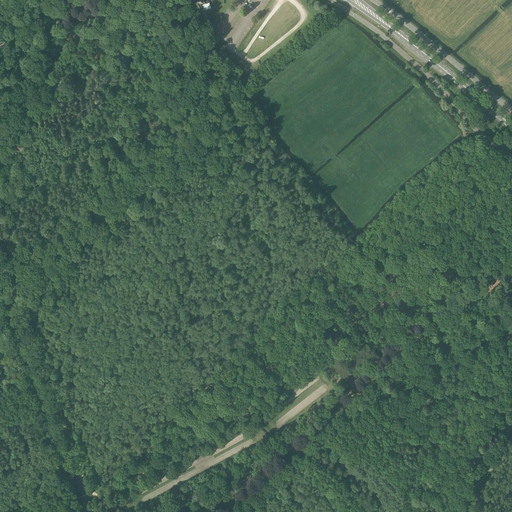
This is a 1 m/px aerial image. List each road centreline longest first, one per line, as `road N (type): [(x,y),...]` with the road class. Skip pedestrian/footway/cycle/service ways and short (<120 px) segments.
road 1 (unclassified): [(330,0),(418,65),(486,136),(511,146)]
road 2 (unclassified): [(373,0),(511,107)]
road 3 (secondary): [(511,125),(405,38)]
